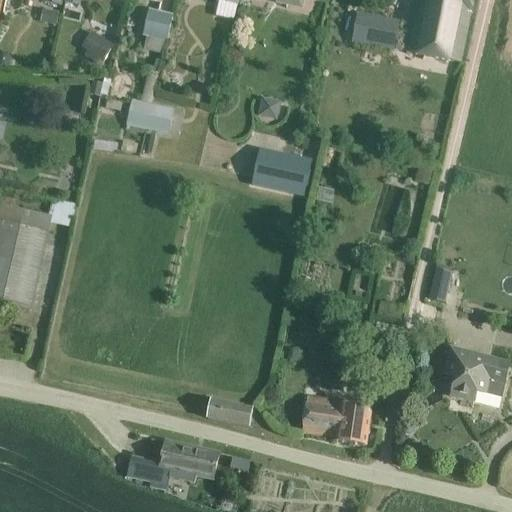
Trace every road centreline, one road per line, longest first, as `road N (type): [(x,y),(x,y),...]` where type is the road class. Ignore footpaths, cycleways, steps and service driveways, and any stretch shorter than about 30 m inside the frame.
road 1 (residential): [(486,0),(380,477)]
road 2 (unclassified): [(380,477),(0,387)]
road 3 (unclassified): [(511,508),(380,477)]
